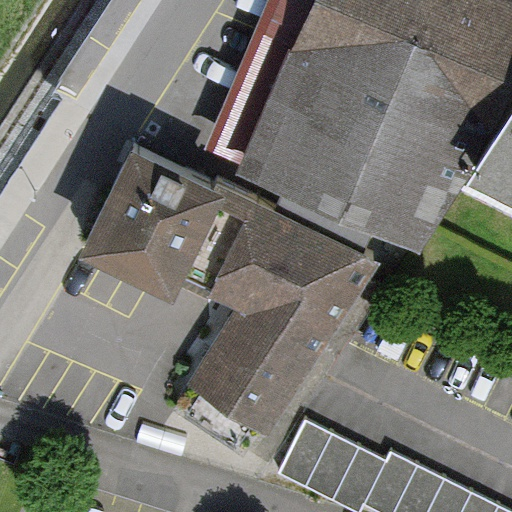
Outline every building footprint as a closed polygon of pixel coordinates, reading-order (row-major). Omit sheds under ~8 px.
[(511,0),(305,0),(239,152),(287,173),(372,209),(418,229),(452,173),(485,118),(511,54),(511,0)] [(511,77),(485,118),(452,173),(460,176),(511,202),(511,77)] [(154,273),(168,280),(175,267),(220,177),(142,138),(90,241),(111,252),(133,263),(154,273)] [(175,267),(238,296),(188,373),(268,426),(287,394),(355,289),(379,252),(359,240),(372,209),(287,173),(275,203),(220,177),(175,267)] [(304,416),(279,467),(357,506),(362,497),(393,511),(511,511),(511,509),(388,449),(384,456),(304,416)] [(188,435),(142,421),(136,442),(182,456),(188,435)]
